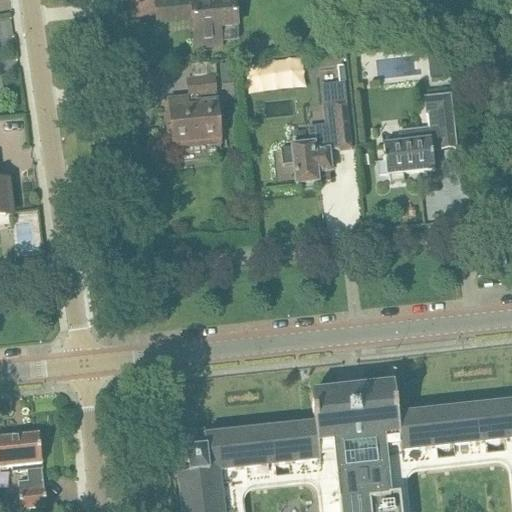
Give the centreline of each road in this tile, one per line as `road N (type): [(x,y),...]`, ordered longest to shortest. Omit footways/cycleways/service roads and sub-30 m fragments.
road 1 (residential): [(83,364),(511,318)]
road 2 (residential): [(83,364),(29,0)]
road 3 (residential): [(99,511),(83,364)]
